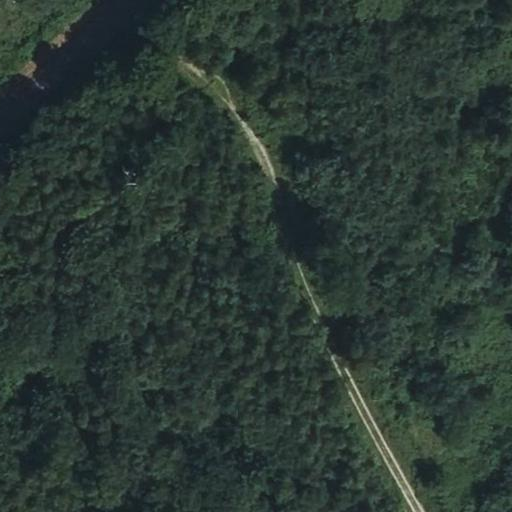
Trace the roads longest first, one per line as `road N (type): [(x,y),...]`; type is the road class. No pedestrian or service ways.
road 1 (track): [(419,511),(289,242),(258,142),(241,113),(178,54),(179,0)]
road 2 (tertiary): [(127,0),(0,111)]
